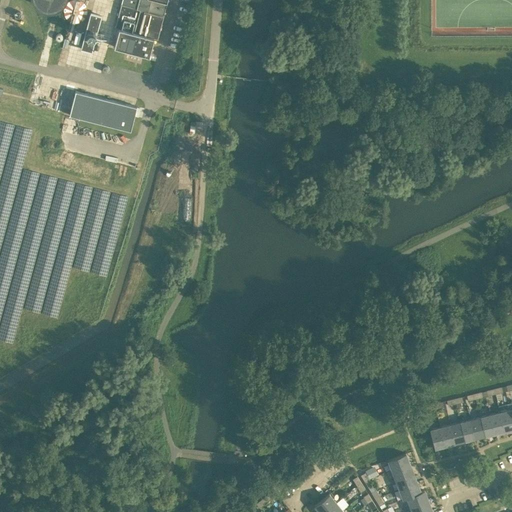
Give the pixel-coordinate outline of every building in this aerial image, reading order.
[(32,0),(34,2),(37,4),(40,6),(43,8),(46,8),(50,8),(54,8),(57,7),(60,5),(63,2),(64,0),(32,0)] [(121,0),(114,27),(118,28),(114,47),(148,56),(153,37),(157,38),(167,0),(121,0)] [(97,8),(85,60),(96,62),(108,10),(97,8)] [(25,50),(27,38),(8,35),(5,47),(25,50)] [(45,56),(50,57),(53,48),(47,47),(45,56)] [(136,106),(75,91),(69,114),(130,130),(136,106)] [(511,389),(511,383),(503,386),(505,391),(511,389)] [(511,427),(511,419),(509,409),(499,412),(504,430),(511,427)] [(504,430),(499,412),(490,414),(494,432),(504,430)] [(480,417),(484,435),(494,432),(490,414),(480,417)] [(470,419),(474,437),(484,435),(480,417),(470,419)] [(474,437),(470,419),(460,422),(464,440),(474,437)] [(464,440),(460,422),(450,424),(454,442),(464,440)] [(454,442),(450,424),(440,427),(445,445),(454,442)] [(445,445),(440,427),(430,429),(434,447),(445,445)] [(388,460),(392,470),(410,463),(406,453),(388,460)] [(396,479),(413,472),(410,463),(392,470),(396,479)] [(365,470),(369,477),(376,474),(372,466),(365,470)] [(360,474),(364,480),(369,477),(365,471),(360,474)] [(396,479),(399,489),(417,482),(413,472),(396,479)] [(361,482),(357,476),(352,478),(356,485),(361,482)] [(364,480),(368,487),(373,484),(369,477),(364,480)] [(365,489),(361,482),(356,485),(360,492),(365,489)] [(403,499),(407,497),(421,491),(420,491),(417,482),(399,489),(403,499)] [(371,492),(375,498),(380,495),(376,489),(371,492)] [(410,506),(428,499),(424,489),(420,491),(421,491),(407,497),(410,506)] [(268,493),(262,498),(265,502),(271,498),(268,493)] [(320,511),(322,511),(336,501),(329,493),(314,505),(320,511)] [(364,504),(367,502),(372,500),(368,493),(363,496),(364,497),(360,499),(364,504)] [(375,498),(379,505),(384,502),(380,495),(375,498)] [(265,502),(262,498),(256,503),(259,507),(265,502)] [(423,511),(432,509),(428,499),(410,506),(412,511),(423,511)] [(376,506),(372,500),(367,502),(371,509),(376,506)] [(322,511),(338,511),(342,509),(336,501),(322,511)]
